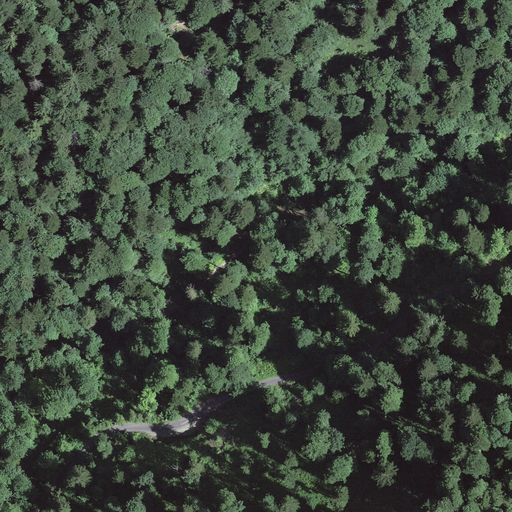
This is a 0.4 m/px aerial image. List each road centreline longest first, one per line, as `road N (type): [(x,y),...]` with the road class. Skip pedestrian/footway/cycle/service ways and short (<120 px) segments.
road 1 (track): [(6,511),(64,428),(471,192),(500,164)]
road 2 (track): [(39,511),(106,432),(172,426),(232,394),(346,361),(437,294),(511,271)]
